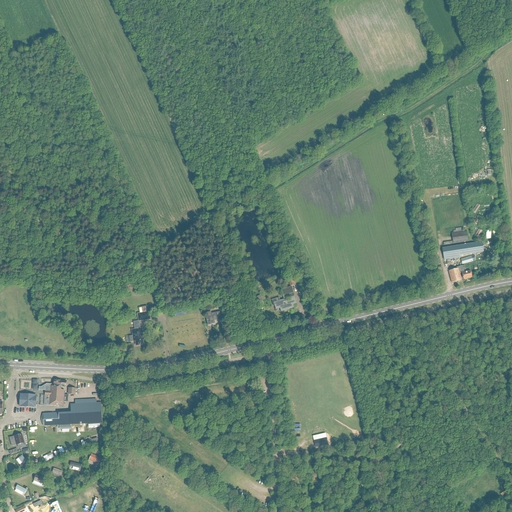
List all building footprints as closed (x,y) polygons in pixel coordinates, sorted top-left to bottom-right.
[(475,213),(480,206),(477,204),(472,211),(475,213)] [(481,217),(478,215),(473,223),(476,226),(481,217)] [(482,232),(478,229),(473,237),(477,239),(482,232)] [(468,241),(467,231),(451,233),(453,243),(468,241)] [(472,244),(442,248),(444,258),(460,256),(473,254),(472,244)] [(471,256),(461,259),(463,265),(472,262),(476,261),(474,256),(471,256)] [(456,267),(457,269),(448,271),(451,282),(461,280),(459,273),(462,273),(463,279),(472,278),(470,271),(466,272),(464,266),(456,267)] [(293,275),(287,276),(290,287),(296,285),(293,275)] [(289,294),(290,299),(294,297),(292,287),(288,288),(288,290),(283,291),(284,295),(289,294)] [(280,308),(281,312),(291,309),(290,307),(293,307),(293,305),(296,304),(295,298),(291,299),(291,301),(287,302),(286,299),(279,301),(279,298),(271,300),(272,303),(273,306),(275,306),(276,309),(280,308)] [(137,314),(139,321),(150,319),(149,312),(148,312),(147,307),(142,307),(143,313),(137,314)] [(206,319),(208,325),(214,324),(213,321),(220,319),(220,317),(225,315),(223,308),(220,309),(220,312),(211,314),(211,312),(207,313),(208,319),(206,319)] [(143,337),(142,329),(132,330),(133,336),(129,336),(130,342),(135,341),(136,346),(143,344),(142,337),(143,337)] [(61,381),(54,380),(53,386),(50,386),(46,386),(46,391),(45,391),(45,395),(46,395),(45,404),(49,404),(49,405),(55,405),(57,407),(60,406),(63,406),(64,401),(68,401),(68,396),(64,396),(64,391),(61,391),(61,387),(66,387),(66,381),(61,381)] [(22,397),(21,406),(28,407),(29,404),(36,405),(36,404),(29,404),(29,397),(22,397)] [(42,413),(42,426),(73,425),(73,430),(83,430),(83,425),(88,425),(88,429),(92,429),(92,430),(100,430),(99,403),(70,404),(70,412),(42,413)] [(21,434),(9,438),(11,446),(17,445),(18,447),(24,446),(23,443),(24,443),(21,434)] [(326,438),(314,441),(316,447),(327,444),(326,438)] [(51,453),(41,457),(43,463),(54,458),(51,453)] [(92,454),(89,460),(95,463),(94,465),(97,466),(98,465),(101,459),(92,454)] [(15,458),(18,464),(22,462),(24,466),(27,465),(22,455),(15,458)] [(54,468),(52,475),(59,477),(60,475),(61,476),(62,471),(54,468)] [(36,475),(34,480),(44,484),(46,479),(36,475)] [(13,491),(24,495),(27,488),(16,484),(13,491)]
